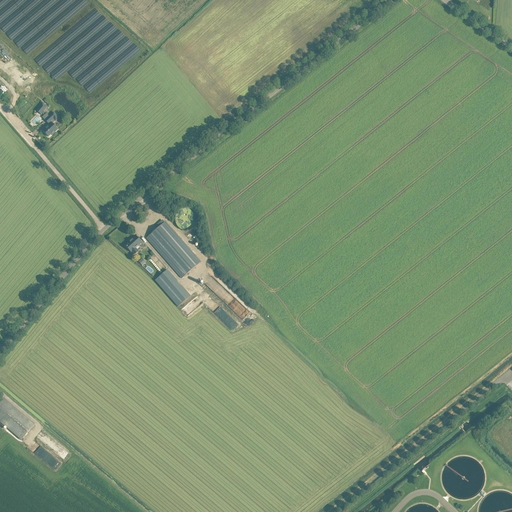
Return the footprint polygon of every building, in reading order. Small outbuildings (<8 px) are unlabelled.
[(0,22),(0,68),(6,73),(34,37),(38,40),(7,80),(18,89),(60,35),(67,40),(24,95),(35,104),(61,71),(63,73),(66,70),(68,72),(73,66),(70,63),(86,42),(75,34),(78,31),(59,16),(41,39),(37,36),(66,0),(65,0),(20,0),(10,13),(4,8),(0,12),(0,19),(2,20),(0,22)] [(105,41),(97,35),(59,85),(77,99),(124,37),(114,29),(105,41)] [(36,111),(41,114),(47,107),(42,103),(36,111)] [(54,112),(45,120),(48,124),(49,123),(50,123),(42,130),(48,137),(51,134),(52,135),(58,130),(52,124),(55,121),(59,118),(54,112)] [(175,218),(175,219),(175,220),(175,221),(175,222),(176,223),(176,224),(176,225),(177,226),(178,227),(178,228),(179,228),(180,229),(181,230),(182,230),(183,230),(183,231),(184,231),(185,231),(186,231),(187,231),(189,231),(190,230),(191,230),(192,230),(193,229),(194,228),(195,228),(195,227),(196,226),(197,225),(197,224),(197,223),(198,222),(198,221),(198,220),(198,219),(198,218),(198,217),(198,216),(197,216),(197,215),(197,214),(196,213),(195,212),(195,211),(194,211),(193,210),(192,209),(191,209),(190,209),(189,208),(188,208),(186,208),(185,208),(184,208),(183,208),(183,209),(182,209),(181,209),(180,210),(179,211),(178,211),(178,212),(177,213),(176,214),(176,215),(175,216),(175,217),(175,218)] [(147,238),(150,242),(182,278),(200,262),(165,222),(147,238)] [(132,240),(125,246),(131,252),(134,255),(138,251),(135,248),(141,243),(135,236),(131,239),(132,240)] [(190,296),(167,269),(155,280),(178,307),(190,296)] [(192,304),(182,309),(186,316),(196,310),(192,304)] [(3,398),(0,400),(0,421),(21,440),(34,425),(3,398)]
